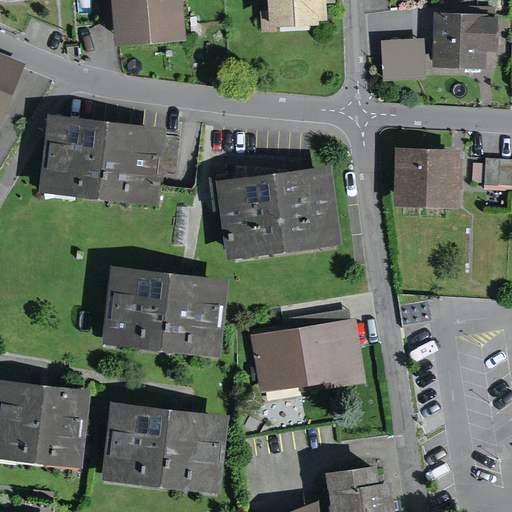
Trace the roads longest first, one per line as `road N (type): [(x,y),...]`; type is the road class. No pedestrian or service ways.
road 1 (residential): [(410,511),(361,113)]
road 2 (residential): [(361,113),(112,86),(0,46)]
road 3 (residential): [(511,122),(361,113)]
